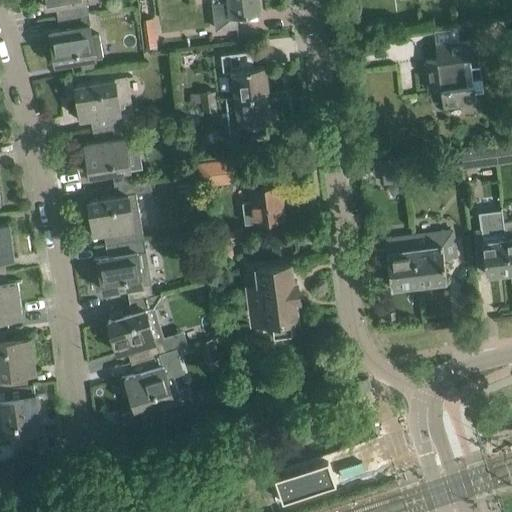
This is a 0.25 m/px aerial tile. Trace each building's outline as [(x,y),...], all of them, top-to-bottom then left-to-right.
[(84,0),(44,0),(46,7),(55,5),(57,17),(87,12),(84,0)] [(258,12),(256,0),(212,0),(213,1),(211,2),(213,10),(214,10),(216,29),(237,26),(236,15),(258,12)] [(60,29),(50,30),(55,64),(75,61),(80,60),(81,71),(94,69),(92,58),(103,56),(99,33),(91,35),(87,12),(58,17),(60,29)] [(158,50),(153,17),(143,19),(147,51),(158,50)] [(414,56),(416,37),(391,35),(389,53),(414,56)] [(477,40),(435,45),(437,59),(425,60),(429,89),(441,87),(443,105),(476,101),(473,81),(466,82),(463,56),(478,53),(477,40)] [(223,72),(232,71),(235,97),(269,93),(265,65),(253,67),(251,51),(221,55),(223,72)] [(127,76),(114,78),(75,85),(81,119),(90,117),(92,129),(135,122),(127,76)] [(201,101),(216,99),(215,90),(200,92),(201,101)] [(269,93),(235,97),(226,98),(231,141),(267,137),(265,121),(272,120),(269,93)] [(217,109),(216,99),(201,101),(202,110),(217,109)] [(94,141),(85,142),(90,176),(110,172),(130,169),(143,167),(137,135),(135,122),(92,129),(94,141)] [(460,146),(463,168),(497,164),(494,142),(460,146)] [(449,148),(452,170),(463,168),(460,146),(449,148)] [(227,157),(199,161),(202,184),(230,180),(227,157)] [(383,182),(406,180),(403,158),(381,161),(383,182)] [(108,197),(88,200),(94,234),(104,232),(106,244),(143,238),(136,193),(152,190),(150,178),(112,184),(114,196),(108,197)] [(251,201),(241,203),(245,224),(285,219),(280,183),(249,187),(251,201)] [(481,228),(472,229),(474,240),(476,260),(484,259),(486,274),(510,271),(505,235),(504,225),(504,221),(502,209),(479,212),(481,228)] [(9,223),(0,224),(0,270),(6,270),(4,258),(14,257),(9,223)] [(444,258),(452,257),(452,256),(457,256),(454,228),(412,233),(413,235),(419,283),(446,279),(444,258)] [(413,235),(385,238),(386,248),(378,249),(380,264),(388,263),(391,286),(419,283),(413,235)] [(108,256),(98,258),(103,291),(123,288),(128,287),(130,299),(148,296),(147,292),(152,292),(143,238),(106,244),(108,256)] [(290,263),(254,267),(256,283),(245,285),(250,325),(271,323),(273,337),(292,335),(290,319),(298,318),(290,263)] [(6,270),(0,270),(0,317),(22,314),(17,281),(7,282),(6,270)] [(146,309),(107,321),(118,353),(127,350),(131,361),(167,350),(153,306),(146,309)] [(31,337),(4,341),(3,329),(0,329),(0,387),(27,384),(26,372),(36,371),(31,337)] [(134,373),(121,377),(126,393),(130,391),(135,408),(139,407),(149,404),(150,407),(151,407),(150,403),(178,395),(171,374),(182,371),(175,348),(167,350),(131,361),(134,373)] [(29,396),(27,384),(0,387),(0,404),(4,433),(44,428),(39,394),(29,396)] [(310,476),(276,487),(280,498),(282,503),(284,510),(338,493),(336,487),(335,482),(330,469),(310,476)]
